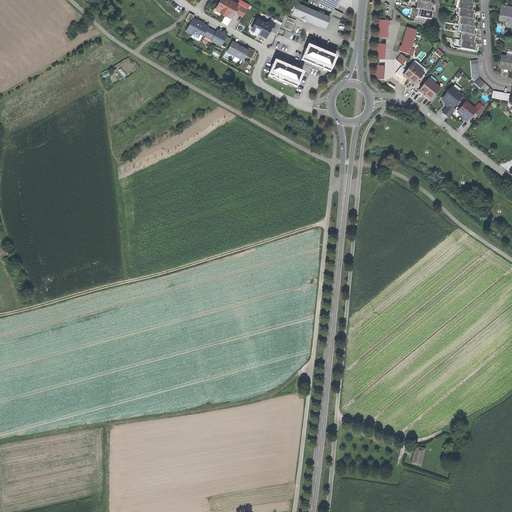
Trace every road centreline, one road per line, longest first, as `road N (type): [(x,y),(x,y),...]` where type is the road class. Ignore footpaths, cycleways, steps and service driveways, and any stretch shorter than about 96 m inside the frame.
road 1 (track): [(294,511),(332,160)]
road 2 (track): [(327,511),(360,163)]
road 3 (track): [(327,221),(0,314)]
road 4 (primary): [(310,511),(345,184)]
road 5 (track): [(106,511),(105,423),(241,402),(280,389),(312,362)]
road 6 (residential): [(179,0),(257,48),(259,84),(297,105),(331,104)]
road 7 (track): [(102,90),(126,281)]
road 8 (track): [(511,390),(417,439),(336,414)]
road 9 (residential): [(408,104),(511,181)]
